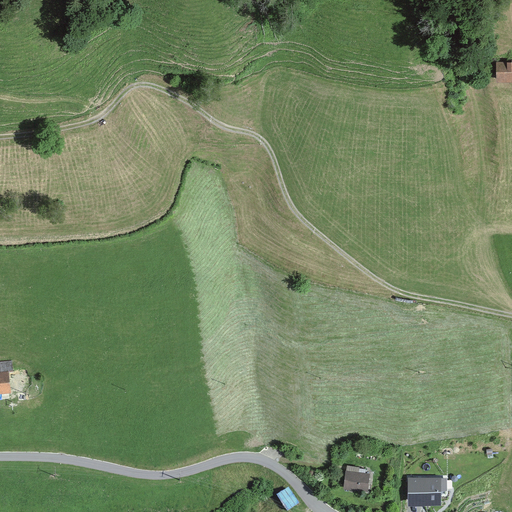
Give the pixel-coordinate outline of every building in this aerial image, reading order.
[(511,62),(499,63),(500,83),(511,81),(511,62)] [(11,371),(0,371),(0,393),(13,392),(11,371)] [(371,474),(345,471),(343,489),(368,493),(371,474)] [(441,479),(409,480),(409,507),(442,506),(441,479)] [(280,492),(288,509),(301,503),(292,486),(280,492)]
